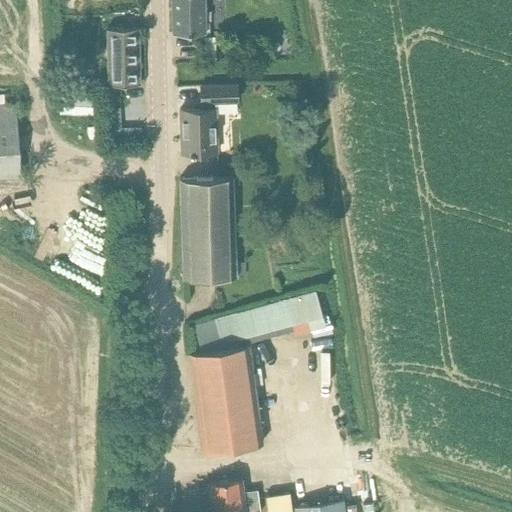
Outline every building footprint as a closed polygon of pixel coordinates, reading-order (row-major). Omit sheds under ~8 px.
[(205,0),(172,0),(173,32),(193,32),(207,32),(205,0)] [(139,27),(107,28),(109,78),(109,84),(140,83),(139,27)] [(79,58),(65,59),(66,80),(66,88),(86,87),(86,79),(80,79),(79,58)] [(180,109),(181,152),(190,152),(190,153),(195,153),(195,152),(217,151),(216,102),(237,101),(237,83),(201,85),(201,108),(180,109)] [(61,99),(62,115),(94,113),(93,97),(61,99)] [(0,173),(20,173),(16,104),(0,104),(0,173)] [(92,116),(82,118),(85,139),(95,138),(92,116)] [(241,175),(200,177),(180,178),(184,278),(245,275),(245,258),(237,258),(234,183),(242,183),(241,175)] [(237,317),(320,295),(312,268),(230,290),(237,317)] [(249,342),(208,348),(189,351),(203,450),(222,448),(264,441),(249,342)] [(269,419),(280,417),(277,387),(266,388),(269,419)] [(227,480),(207,483),(211,511),(259,511),(258,497),(257,490),(245,491),(243,478),(227,480)] [(265,495),(266,511),(291,511),(289,492),(265,495)] [(344,511),(343,499),(293,506),(294,511),(344,511)]
